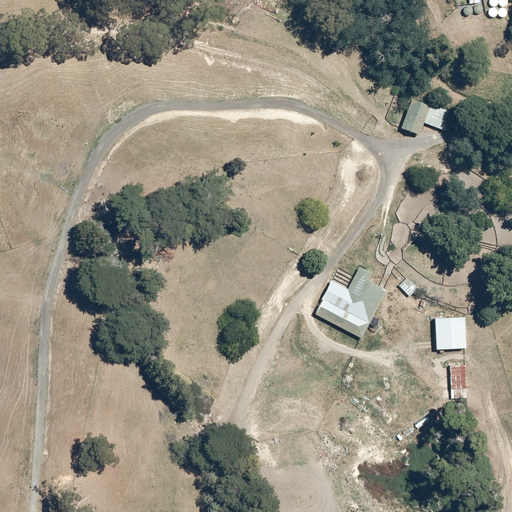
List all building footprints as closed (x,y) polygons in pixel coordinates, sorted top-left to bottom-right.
[(427,107),(411,100),(400,128),(416,135),(427,107)] [(433,103),(423,122),(450,135),(459,116),(433,103)] [(362,339),(384,293),(369,285),(374,274),(358,266),(348,288),(331,279),(314,315),(362,339)] [(404,279),(398,285),(408,296),(415,290),(404,279)] [(464,317),(434,318),(435,350),(465,349),(464,317)] [(465,364),(449,365),(450,399),(467,398),(465,364)]
